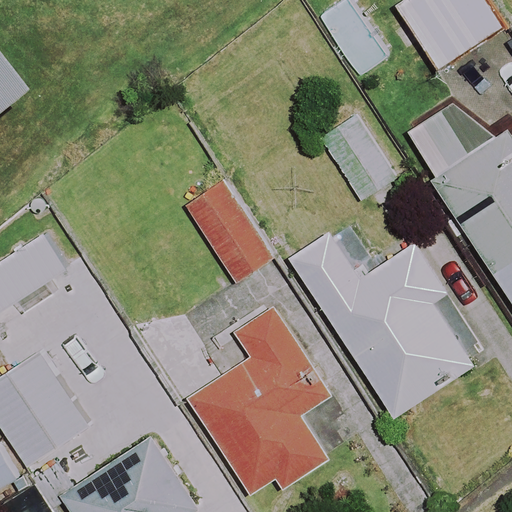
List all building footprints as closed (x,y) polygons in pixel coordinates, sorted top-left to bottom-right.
[(511,26),(511,24),(496,0),(405,0),(402,2),(444,69),(511,26)] [(511,129),(499,138),(467,89),(408,128),(511,289),(511,129)] [(401,176),(361,114),(325,138),(366,200),(401,176)] [(279,256),(231,180),(193,204),(241,280),(279,256)] [(367,278),(335,230),(296,256),(401,415),(480,362),(438,300),(452,290),(420,242),(367,278)] [(198,396),(256,493),(280,478),(285,488),(335,458),(308,412),(332,397),(278,307),(242,329),(260,359),(198,396)] [(188,369),(166,334),(146,348),(168,382),(188,369)] [(93,424),(44,351),(0,380),(0,413),(34,464),(93,424)] [(189,511),(204,503),(160,435),(70,492),(82,511),(189,511)] [(0,489),(23,475),(1,440),(0,441),(0,489)] [(56,511),(41,485),(6,504),(10,511),(56,511)]
